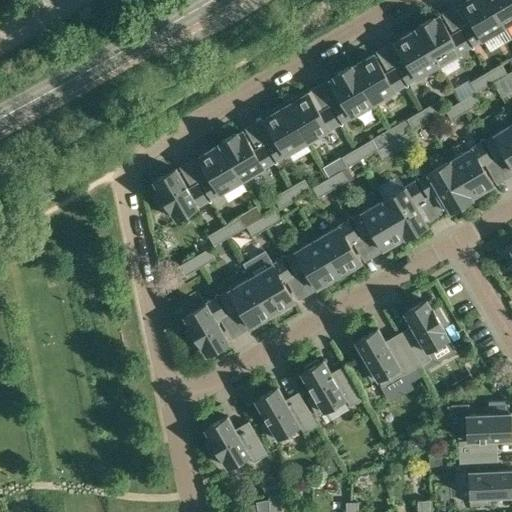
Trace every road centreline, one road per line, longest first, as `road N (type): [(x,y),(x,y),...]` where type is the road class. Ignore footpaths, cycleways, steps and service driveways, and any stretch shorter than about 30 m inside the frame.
road 1 (residential): [(406,0),(119,170),(170,406)]
road 2 (residential): [(170,406),(455,240)]
road 3 (tertiary): [(0,116),(211,0)]
